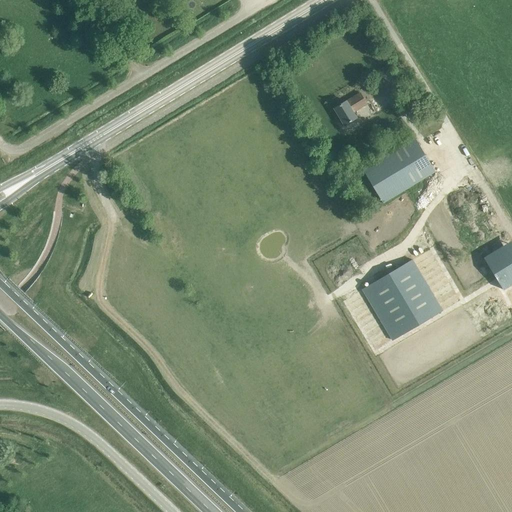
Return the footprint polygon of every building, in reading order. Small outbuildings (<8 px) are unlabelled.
[(368,105),(361,93),(334,109),(344,125),(356,118),(353,114),(368,105)] [(383,204),(436,172),(415,138),(363,170),(383,204)] [(492,250),(511,282),(511,281),(511,242),(510,239),(492,250)] [(511,282),(492,250),(483,255),(502,288),(511,282)] [(392,340),(442,310),(412,260),(362,289),(392,340)]
